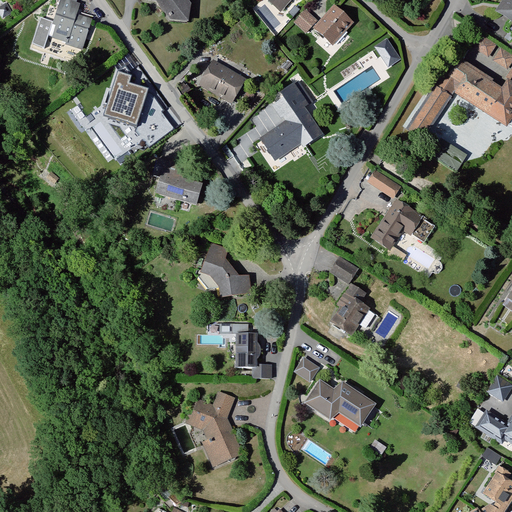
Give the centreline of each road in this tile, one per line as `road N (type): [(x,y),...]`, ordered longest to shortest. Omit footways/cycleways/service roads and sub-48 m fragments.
road 1 (residential): [(296,258),(98,0)]
road 2 (residential): [(296,258),(293,327),(270,448),(284,481),(326,511)]
road 3 (residential): [(425,50),(296,258)]
